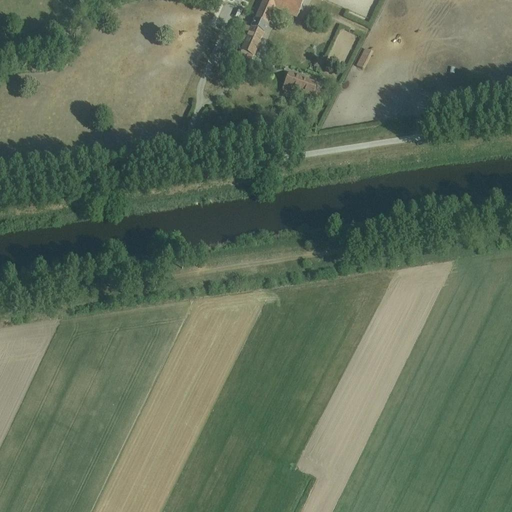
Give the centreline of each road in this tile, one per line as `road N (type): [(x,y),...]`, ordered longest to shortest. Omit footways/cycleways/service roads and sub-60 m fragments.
road 1 (track): [(511,227),(0,303)]
road 2 (unclassified): [(511,127),(0,203)]
